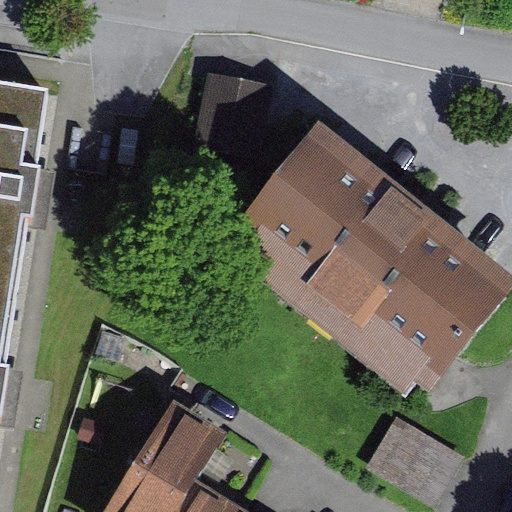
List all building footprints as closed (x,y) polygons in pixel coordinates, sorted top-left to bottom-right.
[(264,152),(274,85),(212,75),(202,142),(264,152)] [(66,99),(0,88),(0,502),(0,503),(66,99)] [(455,408),(511,337),(511,268),(412,188),(343,133),(242,258),(429,408),(439,395),(455,408)] [(191,406),(124,511),(196,511),(213,486),(243,438),(191,406)] [(479,460),(410,420),(380,472),(448,511),(479,460)] [(255,511),(213,486),(196,511),(255,511)]
